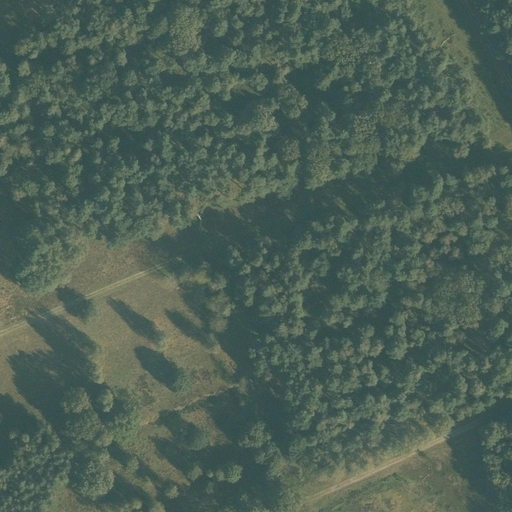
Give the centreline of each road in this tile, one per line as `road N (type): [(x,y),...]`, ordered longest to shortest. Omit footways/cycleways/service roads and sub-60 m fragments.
road 1 (track): [(511,150),(300,212),(0,337)]
road 2 (track): [(279,511),(511,405)]
